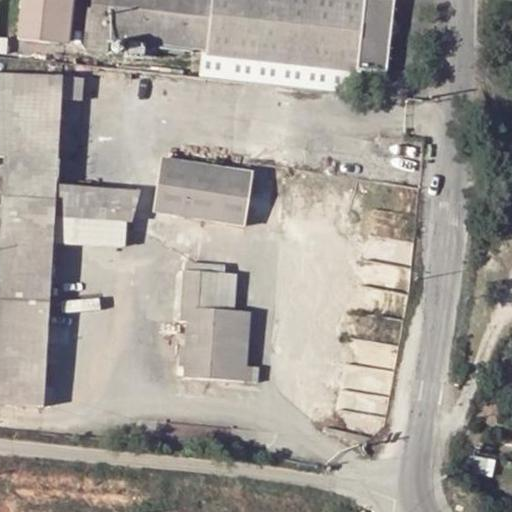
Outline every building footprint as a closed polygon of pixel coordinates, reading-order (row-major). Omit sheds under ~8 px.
[(22,0),(18,40),(68,45),(72,0),(22,0)] [(208,50),(214,0),(112,0),(111,15),(99,14),(96,43),(109,45),(109,40),(161,46),(184,49),(208,50)] [(338,0),(214,0),(208,50),(207,57),(204,79),(324,92),(327,72),(357,76),(370,4),(340,0),(338,0)] [(184,55),(184,49),(161,46),(160,53),(184,55)] [(0,405),(45,408),(55,219),(61,102),(82,103),(83,80),(0,75),(0,158),(4,159),(0,231),(0,405)] [(158,210),(250,224),(259,168),(167,153),(158,210)] [(185,380),(189,381),(188,395),(203,396),(204,382),(210,382),(216,274),(198,273),(198,266),(185,265),(184,274),(184,295),(182,324),(188,324),(185,380)] [(175,294),(184,295),(184,274),(177,273),(175,294)] [(352,438),(349,447),(362,450),(364,441),(352,438)]
